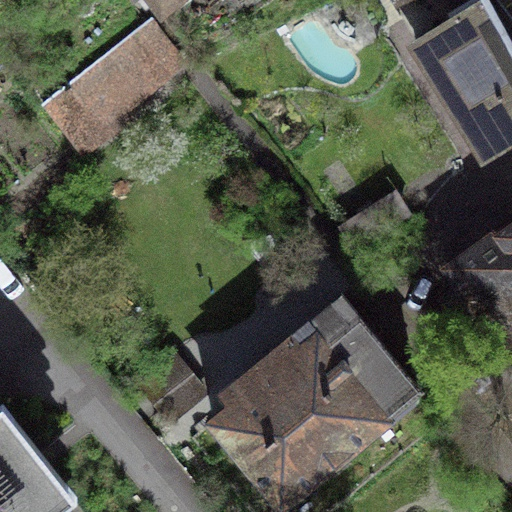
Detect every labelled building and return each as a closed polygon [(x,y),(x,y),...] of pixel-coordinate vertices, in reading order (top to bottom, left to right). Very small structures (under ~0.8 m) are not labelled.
[(151,0),(160,10),(173,0),(151,0)] [(481,0),(415,40),(487,154),(511,137),(511,17),(498,0),(481,0)] [(174,57),(144,19),(43,101),(73,140),(174,57)] [(498,335),(511,355),(511,219),(448,266),(482,313),(459,330),(475,352),(498,335)] [(418,387),(342,295),(294,332),(271,349),(282,362),(212,419),(281,502),(386,417),(384,415),(418,387)] [(169,354),(140,378),(173,418),(202,394),(169,354)] [(0,511),(63,511),(75,502),(1,404),(0,405),(0,511)]
